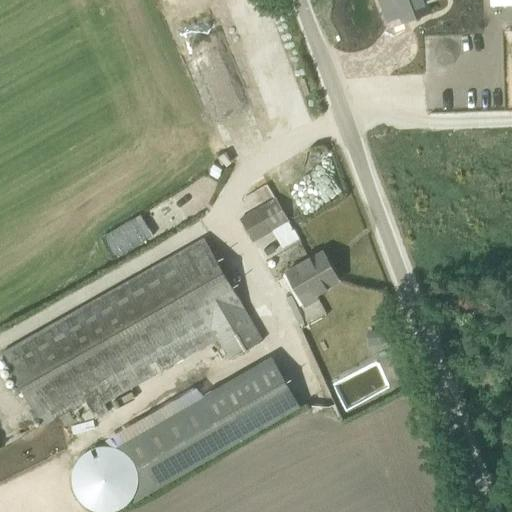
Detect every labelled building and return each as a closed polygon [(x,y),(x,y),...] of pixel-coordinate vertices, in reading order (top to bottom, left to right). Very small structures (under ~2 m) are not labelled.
[(136,7),(136,0),(135,0),(135,12),(121,11),(120,29),(144,30),(145,7),(136,7)] [(241,102),(206,0),(171,0),(210,113),(241,102)] [(472,0),(472,12),(422,12),(421,32),(484,32),(484,0),(472,0)] [(246,37),(267,112),(293,105),(272,30),(246,37)] [(241,219),(254,241),(288,221),(276,199),(241,219)] [(204,237),(1,353),(43,427),(86,402),(92,411),(218,340),(229,360),(263,340),(204,237)] [(315,295),(339,281),(326,258),(314,265),(311,258),(287,271),(307,307),(318,300),(315,295)] [(300,406),(298,403),(272,358),(203,398),(230,446),(300,406)]
